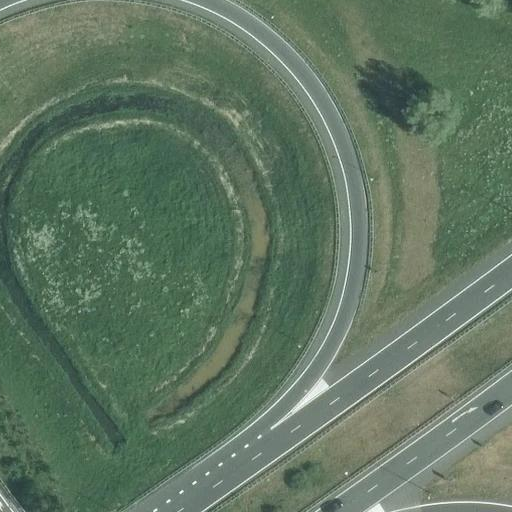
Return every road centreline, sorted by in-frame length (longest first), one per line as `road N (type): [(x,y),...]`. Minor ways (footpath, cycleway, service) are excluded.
road 1 (motorway): [(205,0),(277,46),(316,90),(355,192),(355,267),(342,319),(275,441)]
road 2 (motorway): [(511,271),(275,441)]
road 3 (motorway): [(340,511),(511,387)]
road 4 (motorway): [(275,441),(176,511)]
